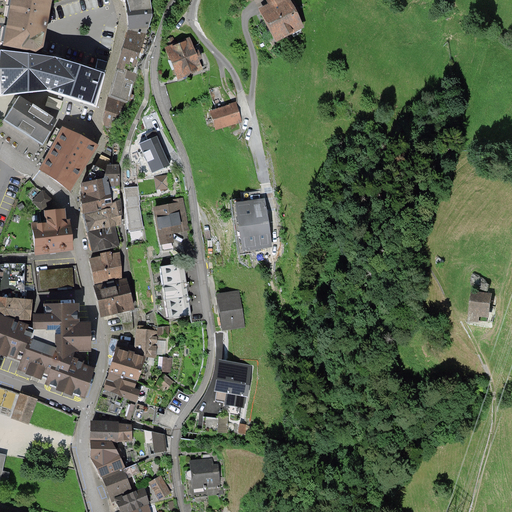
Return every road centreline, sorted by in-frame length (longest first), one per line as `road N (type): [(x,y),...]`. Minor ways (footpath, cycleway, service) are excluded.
road 1 (residential): [(183,511),(174,441),(211,355),(189,179),(154,83),(157,43),(175,0)]
road 2 (residential): [(100,511),(81,442),(98,332),(67,203)]
road 3 (track): [(511,111),(436,192),(424,228),(426,257),(489,374)]
road 4 (track): [(511,262),(489,374),(491,435),(471,511)]
road 5 (residential): [(82,177),(99,145),(98,114),(121,27),(116,0)]
